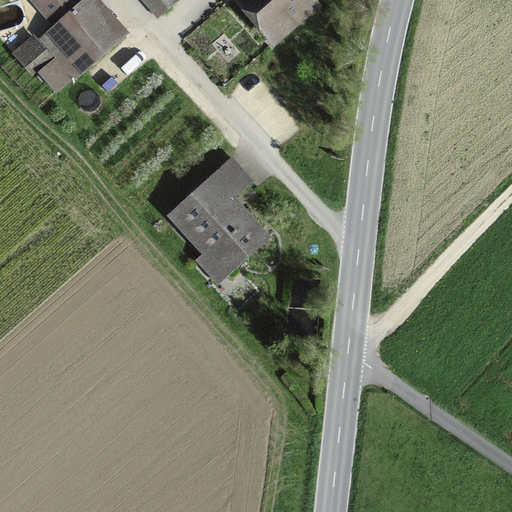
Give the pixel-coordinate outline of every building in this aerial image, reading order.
[(0,28),(29,19),(22,0),(11,0),(0,4),(0,28)] [(34,0),(57,26),(38,42),(49,55),(53,52),(58,57),(41,73),(56,91),(123,35),(93,0),(88,0),(83,5),(78,0),(34,0)] [(309,4),(305,0),(242,0),(273,35),(309,4)] [(30,72),(49,55),(38,42),(34,37),(14,54),(30,72)] [(230,160),(207,181),(209,183),(172,216),(226,274),(264,239),(229,202),(251,182),(230,160)]
